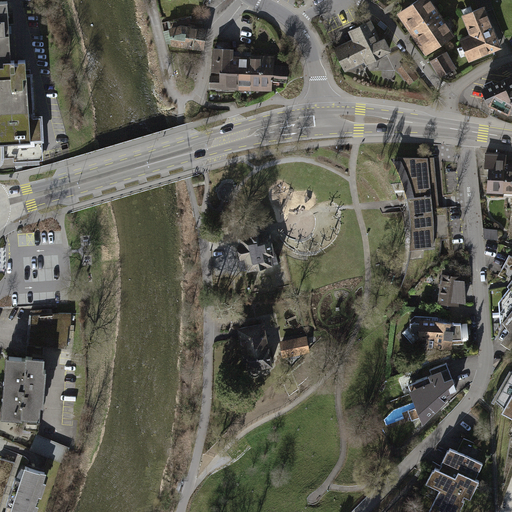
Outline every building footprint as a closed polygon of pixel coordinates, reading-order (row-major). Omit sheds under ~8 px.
[(432,0),(417,0),(398,13),(426,56),(457,36),(432,0)] [(0,1),(0,34),(9,34),(8,21),(7,1),(0,1)] [(502,48),(485,6),(462,15),(470,35),(461,39),(470,61),(502,48)] [(171,45),(203,50),(205,28),(204,28),(205,24),(191,22),(191,16),(162,23),(164,31),(163,31),(167,43),(170,44),(171,45)] [(335,49),(346,71),(366,61),(367,63),(393,50),(387,37),(382,40),(372,20),(349,31),(354,40),(335,49)] [(0,76),(11,76),(10,63),(7,63),(5,35),(9,35),(9,34),(0,34),(0,76)] [(209,75),(208,89),(272,91),(272,81),(287,83),(289,66),(274,64),(275,55),(251,54),(251,55),(233,54),(233,49),(212,48),(210,72),(219,72),(219,75),(209,75)] [(448,51),(430,61),(440,77),(457,67),(448,51)] [(11,60),(10,61),(10,63),(11,76),(0,76),(0,164),(1,164),(4,157),(13,156),(14,161),(43,160),(42,138),(41,115),(33,115),(31,75),(26,75),(25,60),(11,60)] [(406,63),(397,69),(410,86),(419,79),(406,63)] [(511,75),(483,88),(490,104),(510,113),(511,112),(511,75)] [(488,192),(504,193),(506,164),(507,154),(486,153),(485,167),(490,168),(488,192)] [(431,195),(428,159),(425,159),(394,160),(402,174),(405,183),(408,192),(410,202),(411,211),(412,234),(411,250),(433,249),(434,234),(433,218),(431,195)] [(228,226),(227,212),(219,213),(220,227),(228,226)] [(235,238),(243,271),(277,263),(274,252),(270,234),(269,230),(258,232),(256,229),(252,228),(249,231),(248,235),(235,238)] [(511,256),(509,255),(498,276),(511,283),(507,287),(509,289),(511,285),(511,256)] [(462,276),(442,274),(438,304),(459,306),(462,276)] [(510,333),(501,344),(511,351),(511,349),(511,285),(509,289),(499,303),(501,324),(503,323),(510,333)] [(28,333),(28,343),(66,347),(68,325),(71,325),(71,313),(54,314),(30,315),(28,333)] [(427,349),(436,349),(435,348),(453,350),(453,344),(463,344),(462,324),(450,323),(450,320),(415,317),(411,320),(411,328),(413,334),(420,339),(427,340),(427,349)] [(265,323),(238,328),(239,337),(246,370),(273,365),(265,323)] [(279,341),(283,358),(310,352),(306,335),(279,341)] [(38,430),(44,357),(26,355),(26,358),(9,356),(4,417),(21,418),(21,429),(38,430)] [(431,374),(406,383),(422,425),(456,389),(446,364),(430,370),(431,374)] [(511,370),(492,401),(503,409),(502,412),(511,417),(511,370)] [(69,449),(35,436),(30,450),(64,463),(69,449)] [(443,492),(432,511),(460,511),(465,503),(463,502),(466,497),(471,500),(480,483),(475,480),(483,465),(452,450),(441,472),(437,470),(429,485),(443,492)] [(0,508),(15,463),(0,458),(0,508)] [(47,474),(25,467),(21,480),(15,478),(6,506),(12,508),(11,511),(38,511),(40,507),(37,506),(40,497),(43,498),(47,484),(44,483),(47,474)]
